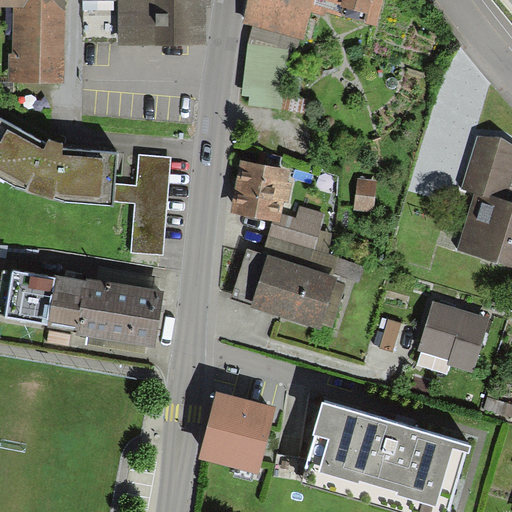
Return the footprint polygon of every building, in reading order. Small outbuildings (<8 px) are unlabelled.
[(0,0),(0,5),(15,6),(14,54),(11,54),(10,81),(64,82),(65,0),(0,0)] [(203,0),(116,0),(118,45),(204,44),(203,0)] [(248,0),(242,25),(254,28),(300,40),(303,41),(310,12),(325,16),(326,13),(375,26),(382,0),(248,0)] [(511,0),(493,0),(511,22),(511,0)] [(300,40),(254,28),(249,44),(242,96),(250,96),(249,106),(284,110),(289,47),(297,49),(300,40)] [(114,200),(116,185),(117,153),(64,149),(64,145),(50,140),(47,145),(0,117),(0,177),(16,187),(63,201),(114,207),(114,200)] [(511,146),(479,137),(463,188),(476,192),(458,251),(511,267),(511,146)] [(116,185),(114,200),(136,202),(132,251),(163,254),(172,157),(140,154),(137,187),(116,185)] [(290,170),(241,161),(231,211),(273,219),(280,220),(282,214),(283,202),(288,202),(292,184),(288,183),(290,170)] [(376,181),(359,178),(355,209),(371,211),(376,181)] [(273,219),(263,253),(334,276),(335,272),(360,282),(364,268),(330,255),(333,233),(320,230),(325,215),(300,206),(297,218),(282,214),(280,220),(273,219)] [(263,253),(248,249),(231,300),(323,330),(324,325),(332,327),(346,284),(337,281),(339,278),(334,276),(263,253)] [(54,279),(3,271),(0,288),(0,318),(76,330),(76,335),(156,348),(165,291),(55,274),(54,279)] [(490,318),(433,300),(418,351),(421,352),(417,365),(448,375),(451,367),(473,374),(490,318)] [(403,324),(388,320),(379,348),(394,353),(403,324)] [(275,407),(217,391),(199,456),(258,472),(275,407)] [(451,511),(474,444),(323,404),(302,481),(411,511),(451,511)]
